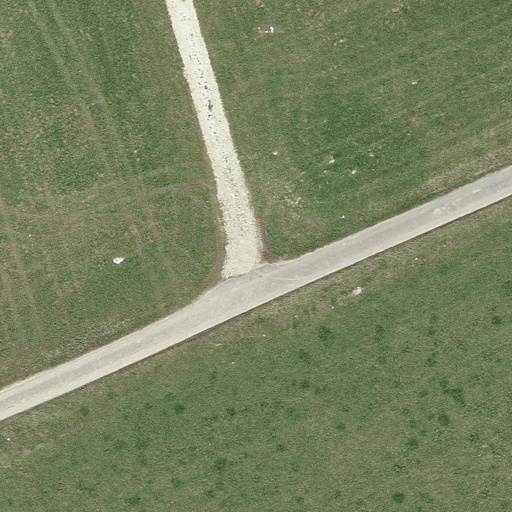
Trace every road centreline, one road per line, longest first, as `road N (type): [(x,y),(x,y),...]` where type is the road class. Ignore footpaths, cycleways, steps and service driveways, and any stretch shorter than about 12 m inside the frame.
road 1 (track): [(0,400),(511,176)]
road 2 (track): [(257,287),(176,0)]
